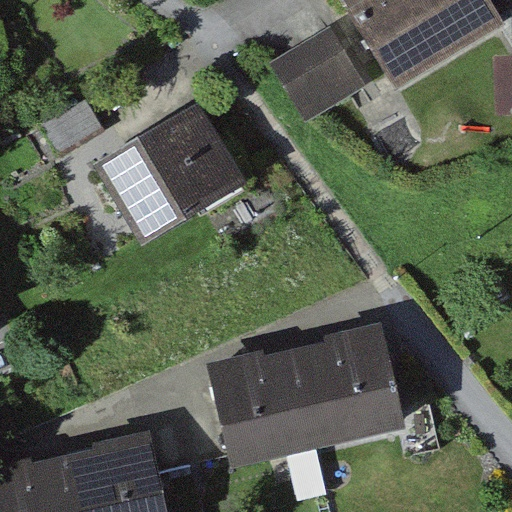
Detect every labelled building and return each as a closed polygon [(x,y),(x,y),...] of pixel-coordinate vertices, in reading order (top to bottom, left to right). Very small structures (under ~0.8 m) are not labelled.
[(332,0),(386,95),(501,30),(490,11),(510,0),(332,0)] [(336,43),(282,73),(309,119),(362,89),(336,43)] [(193,113),(88,177),(135,253),(240,189),(193,113)] [(206,389),(225,473),(400,433),(380,349),(206,389)] [(0,483),(0,511),(157,511),(147,457),(0,483)]
